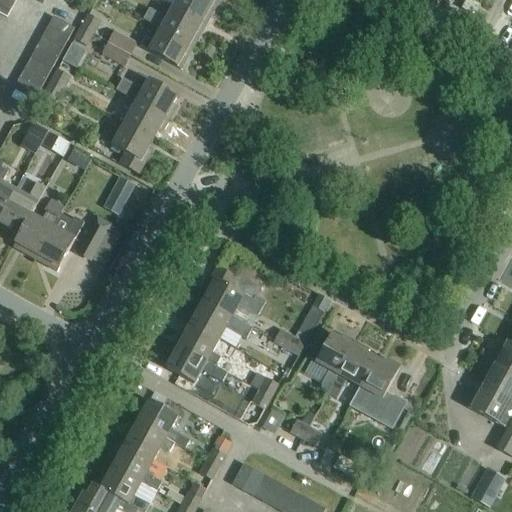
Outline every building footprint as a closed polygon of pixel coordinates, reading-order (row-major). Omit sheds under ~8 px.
[(4,0),(0,7),(0,15),(7,20),(17,0),(4,0)] [(214,2),(211,0),(178,0),(174,8),(202,24),(207,15),(211,17),(218,4),(214,2)] [(476,14),(480,6),(469,0),(466,0),(461,10),(470,15),(476,14)] [(197,33),(202,24),(174,8),(166,22),(150,13),(145,22),(161,31),(189,47),(193,49),(201,35),(197,33)] [(82,29),(93,35),(100,23),(89,17),(82,29)] [(48,29),(69,40),(74,30),(53,18),(48,29)] [(63,50),(69,40),(48,29),(42,39),(63,50)] [(86,48),(93,35),(82,29),(75,42),(86,48)] [(185,55),(189,47),(161,31),(154,44),(145,39),(140,48),(181,71),(188,57),(185,55)] [(108,44),(130,56),(136,45),(114,33),(108,44)] [(57,60),(63,50),(42,39),(36,49),(57,60)] [(123,67),(129,57),(108,45),(102,56),(123,67)] [(52,71),(57,60),(36,49),(31,59),(52,71)] [(46,81),(52,71),(31,59),(25,69),(46,81)] [(40,91),(46,81),(25,69),(19,79),(40,91)] [(51,84),(63,91),(68,81),(70,78),(58,72),(51,84)] [(35,101),(40,91),(19,79),(14,90),(35,101)] [(117,92),(128,98),(169,121),(176,108),(172,106),(178,97),(149,81),(144,91),(124,79),(117,92)] [(56,103),(63,91),(51,84),(44,97),(56,103)] [(162,134),(169,121),(128,98),(123,107),(132,112),(125,125),(153,141),(158,132),(162,134)] [(45,131),(33,124),(28,135),(39,141),(45,131)] [(148,150),(153,141),(125,125),(117,139),(108,134),(103,143),(125,155),(120,166),(139,176),(152,152),(148,150)] [(41,144),(40,147),(45,150),(62,160),(70,146),(67,145),(47,134),(43,142),(41,144)] [(91,161),(73,151),(67,162),(84,172),(91,161)] [(0,219),(16,191),(2,184),(8,173),(0,168),(0,219)] [(135,186),(121,179),(111,198),(125,205),(135,186)] [(21,231),(31,216),(47,188),(38,184),(30,199),(16,191),(0,219),(0,224),(11,230),(13,227),(21,231)] [(53,229),(60,215),(64,209),(51,202),(44,213),(48,215),(44,224),(31,216),(21,231),(14,244),(24,250),(22,253),(35,261),(37,257),(53,229)] [(84,224),(74,219),(72,222),(60,215),(53,229),(37,257),(46,262),(44,266),(57,273),(84,224)] [(97,218),(76,256),(91,264),(93,262),(102,267),(119,236),(110,231),(112,227),(97,218)] [(259,291),(218,268),(204,293),(208,295),(203,303),(232,319),(239,306),(257,316),(264,303),(255,298),(259,291)] [(328,301),(319,296),(313,307),(324,313),(330,302),(328,301)] [(191,326),(219,341),(227,328),(236,333),(241,324),(232,319),(203,303),(200,301),(192,315),(196,317),(191,326)] [(212,355),(219,341),(191,326),(186,335),(182,333),(175,346),(216,368),(221,359),(212,355)] [(286,350),(293,339),(280,332),(274,343),(286,350)] [(333,386),(355,344),(342,337),(340,341),(331,336),(315,364),(329,372),(320,388),(321,392),(327,396),(333,385),(333,386)] [(293,339),(286,350),(299,357),(305,346),(293,339)] [(499,351),(492,364),(511,375),(511,345),(508,343),(503,353),(499,351)] [(360,389),(375,360),(366,355),(369,351),(355,344),(333,386),(342,391),(347,382),(360,389)] [(216,368),(175,346),(168,359),(171,361),(166,370),(195,386),(202,372),(221,383),(226,374),(216,368)] [(375,360),(360,389),(373,396),(362,416),(376,423),(382,412),(378,409),(400,369),(387,361),(384,365),(375,360)] [(483,388),(511,404),(511,403),(511,375),(492,364),(484,377),(488,379),(483,388)] [(250,387),(260,393),(271,399),(278,386),(257,374),(250,387)] [(511,404),(483,388),(478,397),(474,395),(467,409),(507,431),(497,449),(511,457),(511,404)] [(271,399),(260,393),(253,405),(264,411),(271,399)] [(133,422),(175,445),(185,451),(190,442),(170,432),(178,418),(150,402),(144,411),(141,409),(133,422)] [(170,454),(175,445),(133,422),(126,435),(130,438),(125,447),(153,462),(161,449),(170,454)] [(303,441),(309,429),(296,422),(290,434),(303,441)] [(309,429),(303,441),(315,448),(321,436),(309,429)] [(207,463),(218,469),(231,446),(220,440),(207,463)] [(109,467),(113,469),(141,485),(150,490),(150,489),(157,493),(162,484),(146,475),(153,462),(125,447),(120,456),(116,453),(109,467)] [(211,482),(218,469),(207,463),(200,476),(211,482)] [(242,492),(254,471),(244,465),(232,486),(242,492)] [(141,485),(113,469),(108,478),(104,475),(97,488),(136,511),(138,511),(146,511),(150,506),(134,498),(141,485)] [(253,498),(264,477),(254,471),(242,492),(253,498)] [(504,480),(486,471),(471,499),(488,508),(504,480)] [(263,503),(274,482),(264,477),(253,498),(263,503)] [(273,509),(285,488),(274,482),(263,503),(273,509)] [(183,507),(191,511),(194,511),(206,491),(195,485),(186,500),(170,491),(166,498),(183,507)] [(84,493),(77,506),(87,511),(115,511),(116,511),(117,511),(135,511),(136,511),(97,488),(93,486),(88,495),(84,493)] [(278,511),(284,511),(295,494),(285,488),(273,509),(278,511)] [(297,511),(305,499),(295,494),(284,511),(297,511)] [(311,511),(315,505),(305,499),(297,511),(311,511)]
